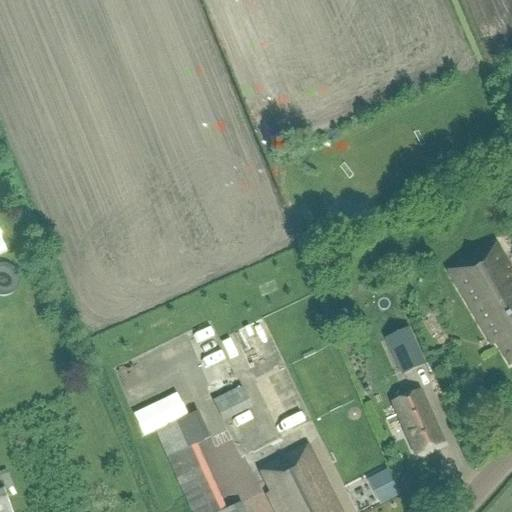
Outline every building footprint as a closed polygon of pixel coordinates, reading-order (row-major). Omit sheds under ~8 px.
[(446,272),(490,347),(495,344),(509,367),(511,364),(511,275),(494,244),(446,272)] [(385,340),(401,377),(424,366),(407,330),(385,340)] [(301,423),(273,365),(251,375),(278,434),(301,423)] [(213,403),(221,419),(249,405),(241,389),(213,403)] [(390,407),(414,458),(441,446),(417,394),(390,407)] [(191,511),(224,511),(227,511),(202,451),(211,447),(200,419),(159,437),(191,511)] [(257,451),(243,421),(223,431),(237,461),(257,451)] [(278,447),(259,457),(263,466),(283,456),(278,447)] [(269,495),(266,496),(274,511),(338,511),(307,448),(258,472),(269,495)] [(12,511),(8,498),(0,500),(0,511),(12,511)]
